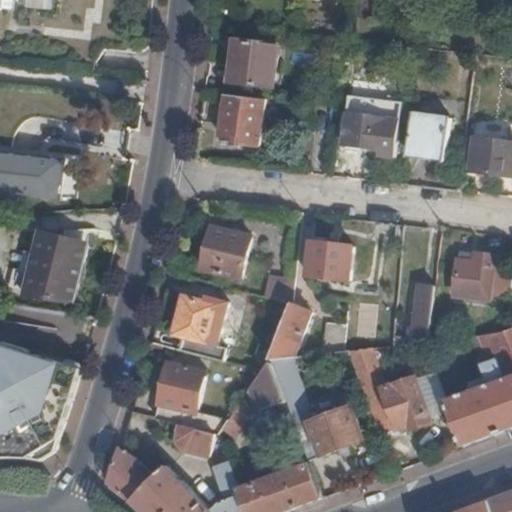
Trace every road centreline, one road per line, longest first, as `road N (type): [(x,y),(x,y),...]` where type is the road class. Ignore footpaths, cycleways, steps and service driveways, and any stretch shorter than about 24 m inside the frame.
road 1 (secondary): [(167,173),(82,482),(63,511)]
road 2 (residential): [(167,173),(511,216)]
road 3 (secondary): [(189,0),(167,173)]
road 4 (secondary): [(382,511),(511,464)]
